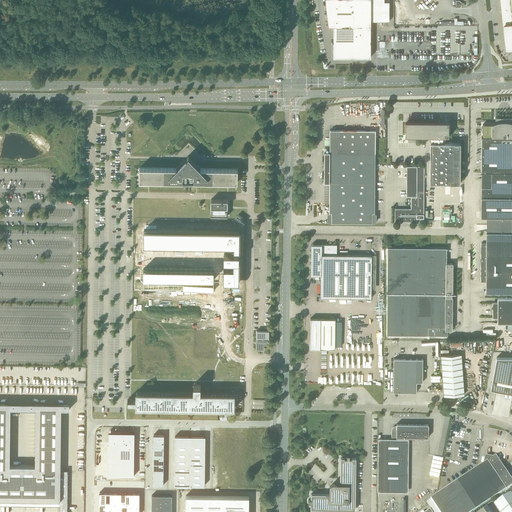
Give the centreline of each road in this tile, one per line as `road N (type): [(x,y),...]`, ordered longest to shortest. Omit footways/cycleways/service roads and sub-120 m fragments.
road 1 (primary): [(287,82),(0,84)]
road 2 (primary): [(0,96),(287,95)]
road 3 (unclassified): [(88,511),(93,423),(283,424)]
road 4 (primary): [(295,94),(490,87)]
road 5 (primary): [(489,75),(295,82)]
road 6 (unclassified): [(467,230),(286,230)]
road 7 (unclassified): [(284,407),(286,230)]
road 8 (unknown): [(386,408),(387,356),(418,350),(426,360),(419,409)]
road 9 (unclassified): [(511,429),(442,410),(368,408)]
road 10 (unknown): [(374,34),(372,61),(329,61),(316,0)]
